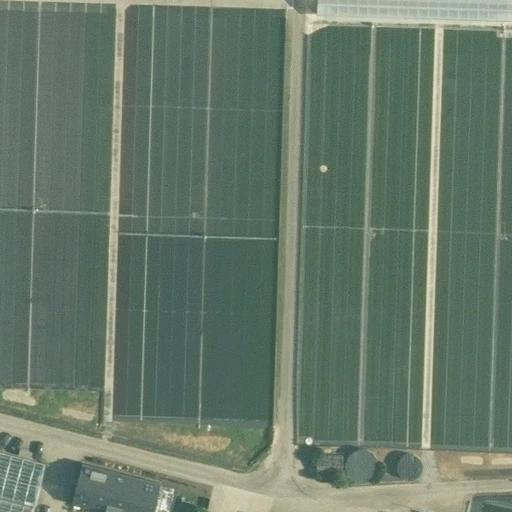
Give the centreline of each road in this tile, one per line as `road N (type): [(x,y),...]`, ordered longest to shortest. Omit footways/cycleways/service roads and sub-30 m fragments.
road 1 (track): [(279,495),(297,0)]
road 2 (track): [(0,419),(279,495)]
road 3 (track): [(279,495),(511,489)]
